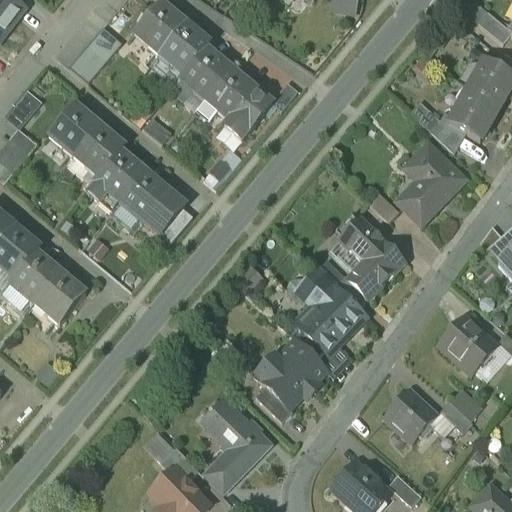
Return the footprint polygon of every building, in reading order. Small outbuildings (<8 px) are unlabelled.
[(0,0),(0,43),(24,11),(8,0),(0,0)] [(160,9),(134,40),(160,60),(185,30),(160,9)] [(511,39),(511,37),(488,18),(478,29),(503,50),(511,39)] [(185,30),(160,60),(184,81),(206,55),(210,50),(185,30)] [(122,49),(103,33),(94,44),(113,60),(122,49)] [(113,60),(94,44),(86,53),(105,69),(113,60)] [(105,69),(86,53),(78,62),(98,78),(105,69)] [(231,75),(206,55),(184,81),(180,86),(205,106),(231,75)] [(98,78),(78,62),(69,73),(89,89),(98,78)] [(511,90),(511,81),(484,66),(467,97),(498,115),(511,90)] [(256,96),(231,75),(205,106),(230,127),(256,96)] [(256,96),(230,127),(224,133),(241,147),(272,110),(256,96)] [(498,115),(467,97),(449,129),(480,147),(498,115)] [(441,127),(420,108),(411,118),(431,137),(441,127)] [(75,111),(49,142),(74,163),(100,132),(75,111)] [(100,132),(74,163),(98,183),(120,157),(124,153),(100,132)] [(37,150),(18,134),(9,145),(28,161),(37,150)] [(28,161),(9,145),(1,154),(20,170),(28,161)] [(424,187),(401,211),(397,208),(421,232),(434,219),(433,217),(448,201),(449,203),(466,186),(428,150),(404,175),(405,175),(409,172),(424,187)] [(20,170),(1,154),(0,155),(0,168),(13,179),(20,170)] [(120,157),(98,183),(87,197),(100,208),(107,199),(119,208),(145,178),(144,177),(135,169),(120,157)] [(148,173),(138,165),(135,169),(144,177),(148,173)] [(13,179),(0,168),(0,186),(4,190),(13,179)] [(145,178),(119,208),(144,229),(170,199),(145,178)] [(170,199),(144,229),(160,242),(186,212),(170,199)] [(399,218),(380,199),(370,209),(389,228),(399,218)] [(0,220),(0,251),(15,233),(0,220)] [(404,269),(359,226),(340,246),(364,269),(349,285),(350,286),(367,305),(368,306),(404,269)] [(15,233),(0,251),(0,272),(14,285),(36,259),(40,254),(15,233)] [(511,255),(500,267),(501,268),(504,265),(511,274),(511,255)] [(60,279),(36,259),(14,285),(10,289),(35,310),(60,279)] [(335,292),(317,275),(306,287),(301,285),(296,285),(290,288),(288,293),(288,299),(291,304),(296,307),(302,307),(307,303),(308,305),(308,306),(318,315),(299,335),(306,341),(327,362),(349,340),(347,338),(364,321),(365,323),(366,322),(358,314),(335,292)] [(60,279),(35,310),(60,331),(85,300),(60,279)] [(349,285),(345,282),(335,292),(358,314),(367,305),(350,286),(349,285)] [(498,353),(464,322),(439,350),(459,367),(457,369),(472,382),(498,353)] [(511,344),(507,340),(498,349),(511,361),(511,344)] [(327,362),(306,341),(297,349),(318,370),(327,362)] [(295,348),(277,366),(283,372),(264,392),(266,393),(289,416),(326,378),(318,370),(297,349),(295,348)] [(289,416),(266,393),(256,404),(282,429),(293,418),(289,416)] [(409,397),(383,425),(384,426),(385,425),(412,449),(411,450),(412,451),(437,423),(437,422),(436,423),(415,405),(416,404),(409,397)] [(270,452),(223,407),(212,419),(211,417),(207,421),(208,423),(202,429),(230,455),(213,473),(232,491),(270,452)] [(472,428),(449,408),(441,418),(463,438),(472,428)] [(199,477),(177,454),(160,470),(170,480),(175,475),(187,488),(199,477)] [(379,511),(392,499),(357,468),(332,497),(349,511),(379,511)] [(213,473),(213,472),(204,481),(225,500),(233,492),(213,473)] [(187,488),(175,475),(170,480),(150,500),(161,511),(206,511),(198,503),(197,499),(187,488)] [(411,511),(420,502),(398,482),(390,492),(411,511)] [(511,511),(511,510),(490,491),(471,511),(511,511)]
